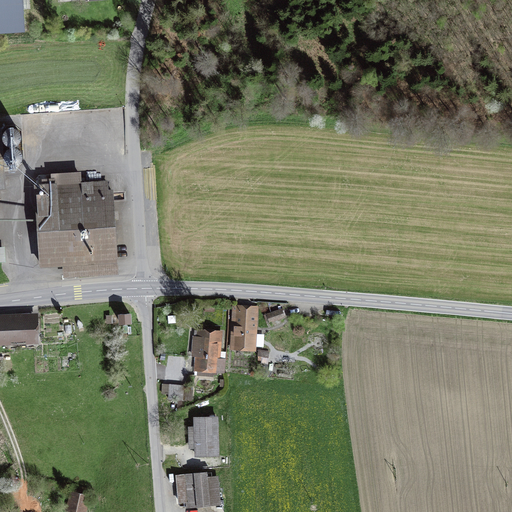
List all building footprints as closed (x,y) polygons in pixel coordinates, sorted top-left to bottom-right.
[(22,0),(0,0),(0,26),(24,25),(22,0)] [(37,195),(41,265),(116,260),(112,190),(110,190),(110,191),(107,191),(106,181),(36,186),(37,195)] [(233,334),(232,346),(252,347),(254,302),(237,301),(236,311),(234,311),(233,326),(235,326),(235,334),(233,334)] [(281,310),(268,314),(270,321),(271,321),(272,324),(278,322),(277,319),(284,317),(281,310)] [(120,314),(120,323),(130,322),(130,313),(120,314)] [(0,339),(36,338),(35,319),(7,320),(0,319),(0,339)] [(215,358),(216,350),(220,351),(221,333),(198,331),(197,337),(194,337),(193,355),(196,355),(195,365),(199,365),(199,368),(200,368),(199,375),(214,376),(214,373),(218,374),(218,372),(224,372),(225,359),(215,358)] [(184,386),(170,384),(168,399),(182,400),(184,386)] [(217,417),(195,418),(196,455),(218,455),(217,417)] [(206,472),(177,475),(179,502),(197,500),(198,505),(209,504),(209,499),(219,498),(217,477),(207,478),(206,472)] [(78,492),(72,491),(68,508),(84,511),(89,489),(79,487),(78,492)]
